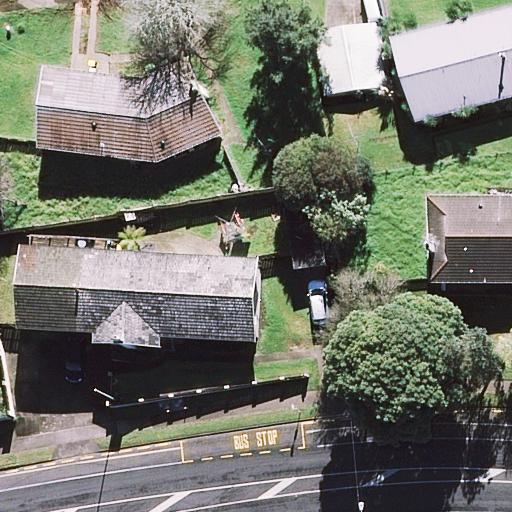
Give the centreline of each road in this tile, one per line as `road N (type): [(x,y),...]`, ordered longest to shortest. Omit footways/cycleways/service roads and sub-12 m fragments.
road 1 (secondary): [(285,481),(48,511)]
road 2 (secondary): [(511,469),(393,469),(285,481)]
